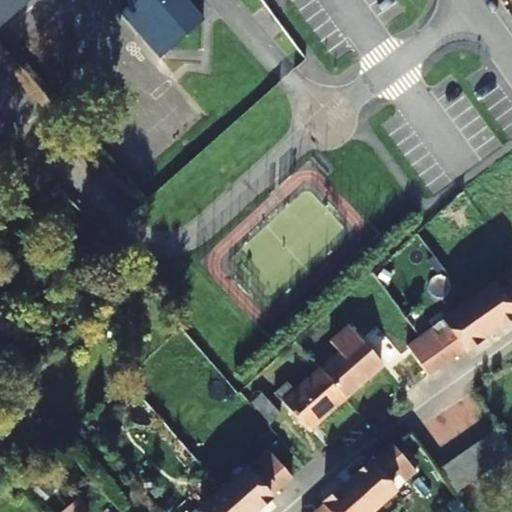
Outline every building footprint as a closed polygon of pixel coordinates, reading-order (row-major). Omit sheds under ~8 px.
[(0,0),(0,21),(24,0),(127,0),(129,2),(118,10),(153,51),(163,43),(169,51),(204,21),(185,0),(0,0)] [(169,51),(163,43),(153,51),(160,59),(169,51)] [(493,285),(470,302),(491,333),(511,317),(511,272),(505,277),(511,285),(499,294),(493,285)] [(491,333),(470,302),(445,320),(451,328),(439,337),(433,329),(421,337),(409,346),(431,376),(442,368),(467,350),(491,333)] [(321,369),(346,398),(375,373),(374,371),(382,364),(349,326),(331,342),(340,353),(321,369)] [(321,369),(283,402),(305,428),(316,420),(318,421),(346,398),(321,369)] [(281,415),(264,395),(254,402),(271,423),(281,415)] [(497,429),(443,467),(445,470),(455,462),(465,455),(476,447),(488,439),(498,431),(497,429)] [(445,470),(459,489),(468,482),(479,475),(491,467),(502,460),(511,452),(511,450),(498,431),(488,439),(476,447),(465,455),(455,462),(445,470)] [(373,466),(397,449),(392,443),(370,463),(373,466)] [(246,469),(224,489),(244,511),(253,511),(271,497),(294,477),(269,449),(257,459),(263,467),(252,476),(246,469)] [(417,471),(397,449),(373,466),(370,463),(347,483),(372,511),(394,491),(387,484),(398,474),(405,482),(417,471)] [(372,511),(347,483),(325,502),(314,511),(371,511),(372,511)] [(244,511),(224,489),(202,509),(204,511),(244,511)]
